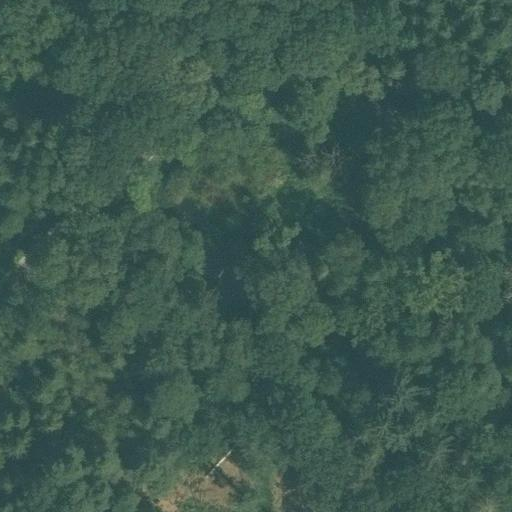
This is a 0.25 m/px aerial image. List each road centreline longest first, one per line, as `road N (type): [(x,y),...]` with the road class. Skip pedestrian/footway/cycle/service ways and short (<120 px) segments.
road 1 (track): [(511,98),(404,167),(284,421),(254,511)]
road 2 (unclassified): [(0,298),(295,0)]
